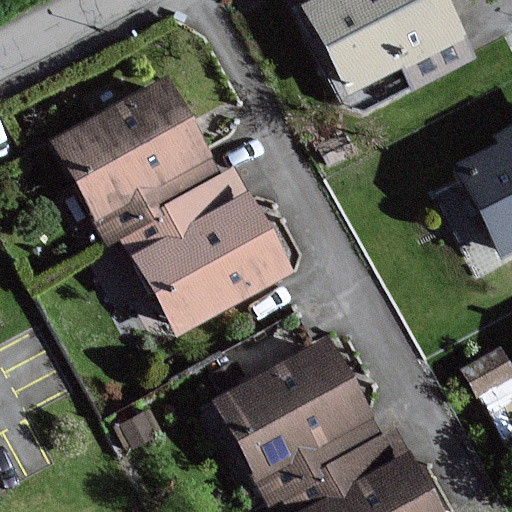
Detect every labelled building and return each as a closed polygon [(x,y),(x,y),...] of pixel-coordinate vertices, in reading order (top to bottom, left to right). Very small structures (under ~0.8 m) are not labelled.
[(320,0),(307,7),(349,86),(396,62),(390,50),(437,26),(422,0),(320,0)] [(221,177),(170,83),(59,142),(99,216),(109,236),(166,206),(221,177)] [(511,139),(464,164),(506,246),(511,243),(511,139)] [(139,256),(178,329),(286,272),(232,171),(221,177),(166,206),(181,234),(139,256)] [(220,401),(270,496),(316,472),(380,438),(349,380),(330,343),(220,401)] [(308,511),(441,511),(411,454),(405,457),(392,432),(380,438),(316,472),(331,500),(308,511)]
